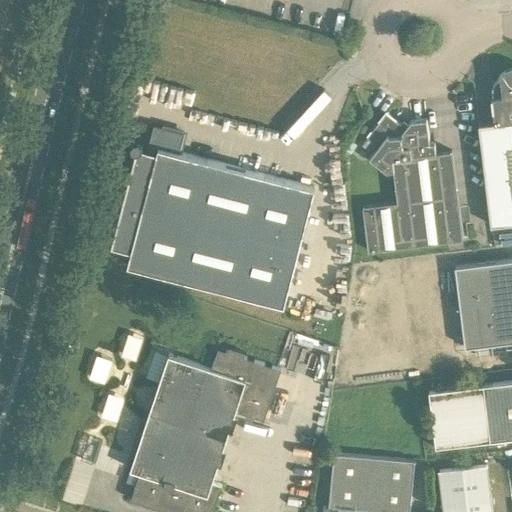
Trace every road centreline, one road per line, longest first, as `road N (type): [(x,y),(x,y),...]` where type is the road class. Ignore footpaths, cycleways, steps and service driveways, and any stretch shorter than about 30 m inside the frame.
road 1 (primary): [(0,322),(78,0)]
road 2 (unclassified): [(405,0),(388,10),(378,34),(393,69),(417,77),(442,69),(458,36)]
